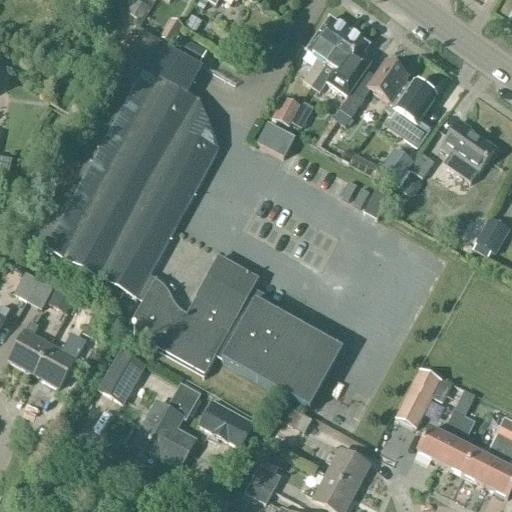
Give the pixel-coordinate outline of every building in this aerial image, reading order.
[(202,0),(201,2),(215,10),(220,0),(225,0),(235,6),(238,0),(242,0),(253,7),(257,0),(202,0)] [(149,11),(134,2),(125,16),(140,26),(149,11)] [(183,31),(170,23),(158,42),(171,50),(183,31)] [(310,92),(348,37),(328,23),(306,55),(317,63),(302,86),(310,92)] [(325,87),(346,102),(370,68),(361,61),(368,51),(348,37),(332,60),(310,92),(318,98),(325,87)] [(202,72),(140,38),(28,245),(142,307),(124,339),(205,382),(216,361),(311,412),(343,351),(249,301),(258,283),(217,262),(188,315),(179,309),(171,301),(175,294),(166,289),(165,292),(148,280),(217,154),(197,105),(187,100),(202,72)] [(206,55),(178,39),(171,53),(199,68),(206,55)] [(375,82),(365,75),(338,114),(350,123),(370,95),(389,108),(394,101),(400,105),(411,90),(404,86),(407,81),(385,66),(375,82)] [(413,87),(411,90),(400,105),(394,115),(404,122),(396,134),(407,142),(435,102),(426,96),(426,91),(420,86),(416,88),(413,87)] [(300,110),(283,101),(272,123),(288,132),(300,110)] [(458,126),(440,153),(449,159),(442,169),(470,189),(478,177),(494,154),(468,135),(469,134),(458,126)] [(267,130),(257,149),(283,163),(293,144),(267,130)] [(412,167),(393,153),(377,176),(397,189),(412,167)] [(433,167),(421,159),(409,176),(421,184),(433,167)] [(391,196),(377,188),(362,216),(376,224),(391,196)] [(503,230),(488,222),(474,248),(489,257),(503,230)] [(12,299),(26,307),(38,285),(24,278),(12,299)] [(52,293),(38,285),(26,307),(40,315),(52,293)] [(73,305),(55,295),(45,313),(63,323),(73,305)] [(0,329),(9,315),(1,310),(0,310),(0,329)] [(108,325),(93,317),(81,339),(96,347),(108,325)] [(8,365),(33,380),(49,350),(33,340),(38,331),(30,326),(8,365)] [(49,350),(33,380),(58,394),(78,357),(67,351),(63,358),(49,350)] [(143,369),(118,355),(96,394),(121,408),(143,369)] [(439,384),(418,373),(394,422),(415,432),(439,384)] [(451,390),(440,385),(430,403),(441,409),(451,390)] [(156,408),(133,448),(159,463),(159,462),(179,473),(194,445),(175,434),(182,422),(185,424),(199,399),(179,388),(166,413),(156,408)] [(474,401),(463,395),(453,415),(463,421),(474,401)] [(97,427),(108,409),(98,403),(87,421),(97,427)] [(254,429),(212,406),(197,432),(239,455),(254,429)] [(311,424),(289,412),(281,427),(303,439),(311,424)] [(463,421),(453,415),(440,440),(428,434),(416,458),(439,469),(451,445),(456,436),(463,421)] [(463,421),(456,436),(467,441),(474,427),(463,421)] [(484,462),(473,457),(461,481),(484,492),(511,436),(511,426),(504,423),(484,462)] [(511,436),(484,492),(507,504),(511,493),(511,476),(507,474),(511,464),(511,436)] [(439,469),(461,481),(473,457),(451,445),(439,469)] [(339,454),(325,480),(355,496),(369,471),(339,454)] [(251,484),(273,496),(280,482),(258,470),(251,484)] [(346,511),(355,496),(325,480),(316,497),(309,493),(305,501),(324,511),(346,511)] [(273,496),(251,484),(243,499),(265,510),(273,496)]
